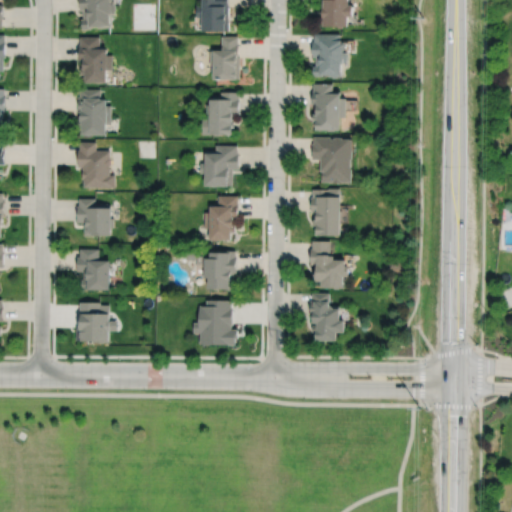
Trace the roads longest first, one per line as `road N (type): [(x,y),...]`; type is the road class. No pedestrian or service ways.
road 1 (residential): [(277,0),(274,376)]
road 2 (residential): [(42,0),(40,374)]
road 3 (secondary): [(452,367),(455,0)]
road 4 (residential): [(274,376),(0,373)]
road 5 (residential): [(274,376),(327,387),(452,390)]
road 6 (residential): [(452,367),(274,376)]
road 7 (secondary): [(452,390),(450,511)]
